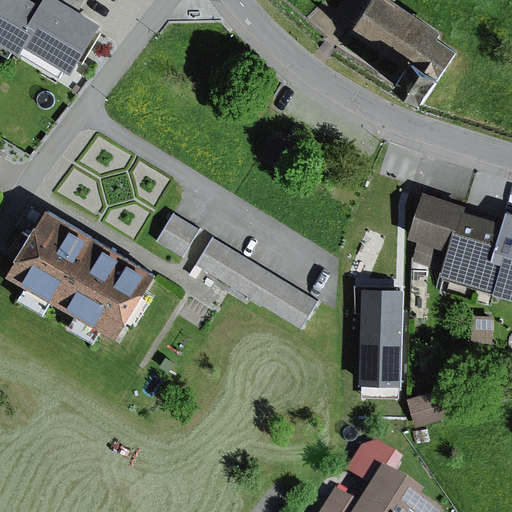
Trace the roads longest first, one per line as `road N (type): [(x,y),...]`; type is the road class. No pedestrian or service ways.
road 1 (residential): [(239,0),(274,45),(345,96),(511,157)]
road 2 (residential): [(0,240),(171,0)]
